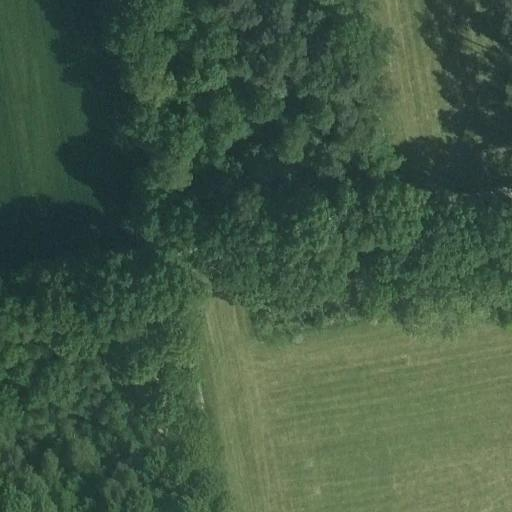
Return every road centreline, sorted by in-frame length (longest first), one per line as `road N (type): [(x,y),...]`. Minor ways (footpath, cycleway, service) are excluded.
road 1 (track): [(511,193),(0,280)]
road 2 (track): [(163,0),(208,245)]
